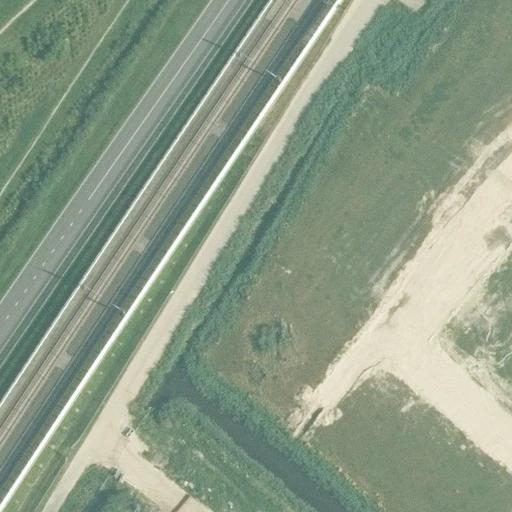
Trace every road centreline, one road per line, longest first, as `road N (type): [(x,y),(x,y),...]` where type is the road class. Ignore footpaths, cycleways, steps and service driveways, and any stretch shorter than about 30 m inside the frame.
road 1 (track): [(190,250),(23,511)]
road 2 (residential): [(511,132),(375,341)]
road 3 (residential): [(375,341),(313,431),(273,511)]
road 4 (residential): [(375,341),(511,450)]
road 5 (track): [(99,426),(190,511)]
